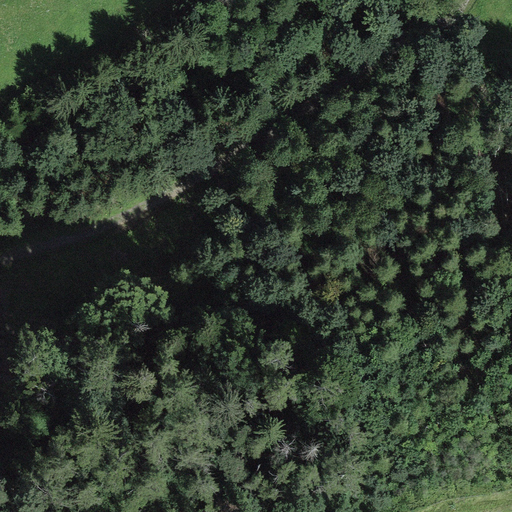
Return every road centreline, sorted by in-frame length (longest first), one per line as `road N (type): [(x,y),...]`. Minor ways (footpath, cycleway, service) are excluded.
road 1 (track): [(479,0),(288,130),(135,209),(0,261)]
road 2 (track): [(203,0),(0,97)]
